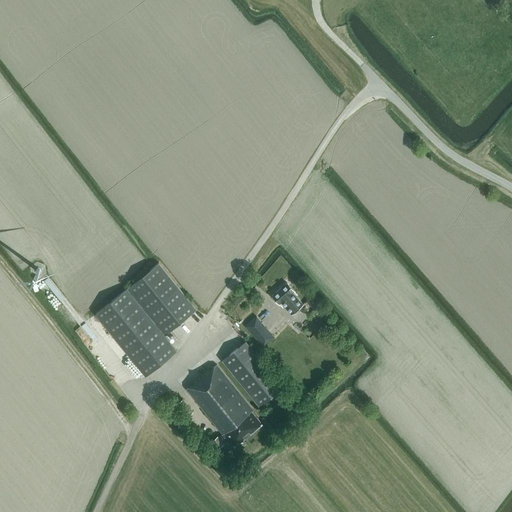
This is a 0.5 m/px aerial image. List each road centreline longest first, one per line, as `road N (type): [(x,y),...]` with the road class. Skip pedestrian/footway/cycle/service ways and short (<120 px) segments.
road 1 (unclassified): [(511,188),(453,155),(377,81)]
road 2 (track): [(169,375),(99,511)]
